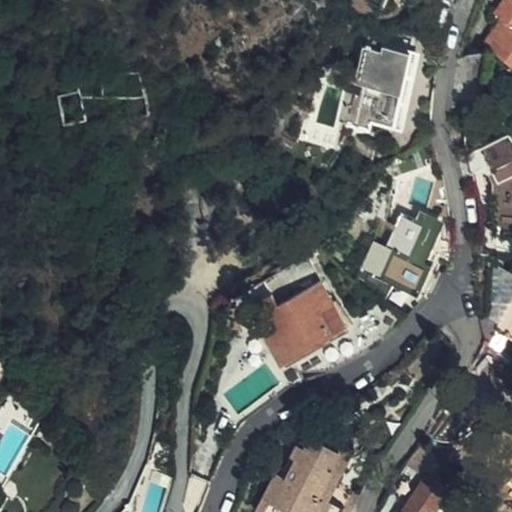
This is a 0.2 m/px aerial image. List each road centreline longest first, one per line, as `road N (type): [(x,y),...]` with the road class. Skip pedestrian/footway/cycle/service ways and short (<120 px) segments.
road 1 (residential): [(173,511),(200,330),(180,303),(148,323),(139,451),(104,511)]
road 2 (residential): [(217,511),(243,446),(271,415),(369,365),(447,300)]
road 3 (residential): [(366,511),(466,345),(462,320),(447,300)]
road 4 (residential): [(447,300),(460,267),(462,209),(443,115)]
